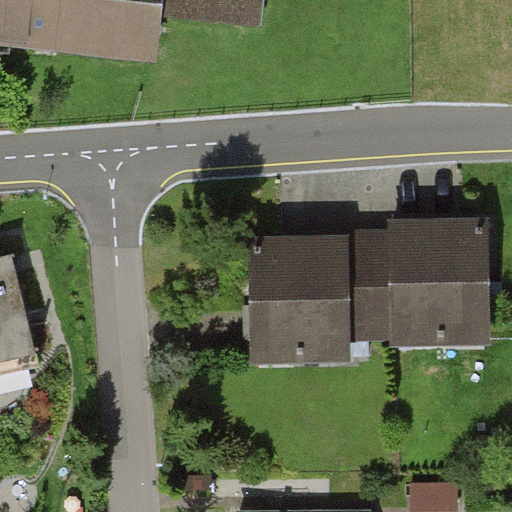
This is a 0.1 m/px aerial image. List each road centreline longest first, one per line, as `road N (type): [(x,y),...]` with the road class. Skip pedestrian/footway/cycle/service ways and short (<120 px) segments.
road 1 (unclassified): [(111,153),(511,134)]
road 2 (residential): [(111,153),(134,511)]
